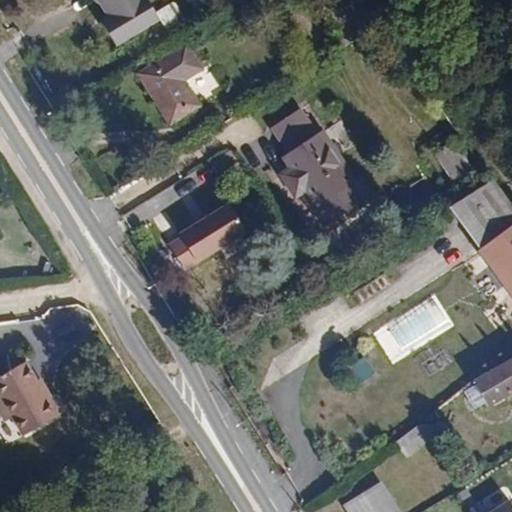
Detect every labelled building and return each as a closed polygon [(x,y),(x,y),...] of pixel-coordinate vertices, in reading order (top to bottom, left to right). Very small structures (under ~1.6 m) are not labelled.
[(101,0),(111,15),(134,0),(101,0)] [(355,0),(326,20),(344,49),(378,28),(359,0),(355,0)] [(189,39),(139,71),(173,121),(223,89),(189,39)] [(323,133),(314,120),(286,137),(294,151),(289,155),(295,165),(286,172),(299,193),(309,187),(319,204),(315,208),(325,224),(374,194),(364,178),(359,181),(328,130),(323,133)] [(475,172),(455,143),(440,154),(459,183),(475,172)] [(511,206),(491,178),(450,209),(511,290),(511,206)] [(251,226),(232,198),(181,231),(183,234),(200,259),(251,226)] [(200,259),(183,234),(170,243),(187,269),(200,259)] [(379,327),(393,355),(452,327),(438,298),(379,327)] [(511,354),(476,377),(480,382),(467,391),(477,407),(490,399),(494,404),(511,393),(511,354)] [(365,356),(349,366),(360,382),(376,371),(365,356)] [(42,396),(22,361),(0,373),(0,402),(19,434),(56,413),(45,394),(42,396)] [(436,446),(422,427),(393,448),(406,467),(436,446)] [(396,511),(380,485),(351,506),(354,511),(396,511)] [(89,511),(146,511),(133,488),(89,511)] [(511,511),(511,499),(510,496),(486,511),(511,511)]
